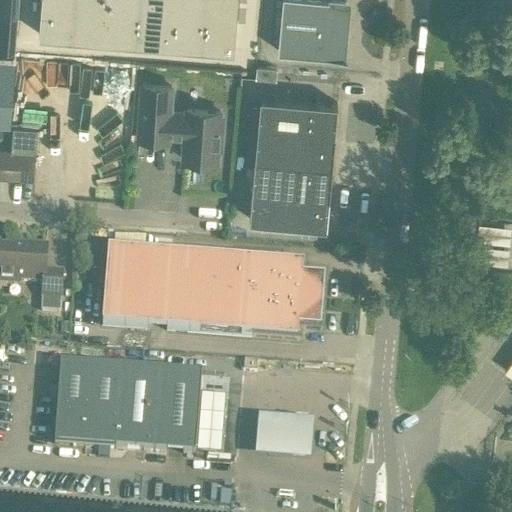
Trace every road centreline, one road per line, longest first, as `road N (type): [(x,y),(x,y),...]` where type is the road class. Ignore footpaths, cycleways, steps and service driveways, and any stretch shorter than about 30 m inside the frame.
road 1 (unclassified): [(383,436),(420,0)]
road 2 (residential): [(0,208),(210,226)]
road 3 (unknown): [(85,215),(89,127),(80,93)]
